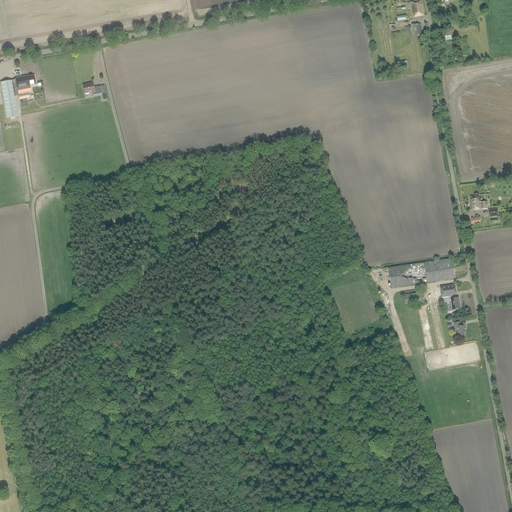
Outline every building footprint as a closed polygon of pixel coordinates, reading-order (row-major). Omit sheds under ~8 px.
[(424,15),(422,0),(419,1),(418,0),(414,0),(414,2),(411,2),(413,17),(424,15)] [(421,24),(414,25),(416,36),(423,34),(421,24)] [(13,80),(1,82),(6,118),(18,116),(15,96),(18,96),(19,100),(30,98),(29,93),(31,92),(30,86),(36,85),(34,76),(28,77),(28,76),(15,78),(16,83),(13,83),(13,80)] [(94,88),(93,83),(83,85),(84,94),(92,92),(93,95),(102,94),(100,86),(94,88)] [(471,210),(487,208),(488,208),(487,201),(481,202),(480,200),(482,200),(481,195),(479,195),(479,194),(474,194),(474,197),(470,197),(471,202),(470,202),(471,210)] [(499,216),(498,208),(488,210),(489,217),(499,216)] [(122,214),(107,217),(109,225),(123,222),(122,214)] [(391,288),(454,279),(451,259),(388,268),(391,288)] [(459,298),(457,298),(456,298),(455,296),(457,296),(455,284),(440,286),(442,298),(451,297),(452,299),(451,299),(453,310),(460,309),(459,298)] [(425,303),(423,292),(404,295),(405,306),(425,303)] [(458,336),(465,335),(464,331),(464,326),(460,326),(460,322),(454,323),(455,328),(457,328),(458,336)]
